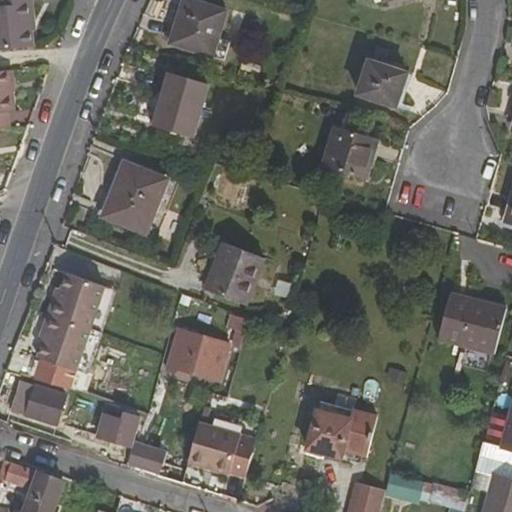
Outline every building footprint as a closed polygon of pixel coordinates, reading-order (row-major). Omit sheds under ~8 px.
[(0,0),(0,48),(34,44),(30,0),(0,0)] [(185,0),(172,44),(225,60),(231,42),(220,39),(228,11),(189,0),(185,0)] [(359,94),(397,107),(409,74),(370,60),(359,94)] [(0,126),(8,125),(6,111),(13,110),(7,69),(0,69),(0,126)] [(170,74),(156,124),(195,135),(210,86),(170,74)] [(325,165),(368,178),(379,142),(335,128),(325,165)] [(230,150),(244,156),(251,140),(238,134),(230,150)] [(104,216),(147,234),(169,179),(125,161),(104,216)] [(328,247),(341,250),(346,232),(333,229),(328,247)] [(206,289),(249,306),(266,260),(224,243),(206,289)] [(93,286),(76,281),(72,272),(58,267),(53,285),(50,295),(44,294),(40,309),(83,322),(93,286)] [(76,281),(93,286),(95,279),(72,272),(76,281)] [(83,322),(96,326),(108,283),(95,279),(93,286),(83,322)] [(47,284),(44,294),(50,295),(53,285),(47,284)] [(440,339),(495,354),(507,309),(452,294),(440,339)] [(41,326),(37,337),(33,354),(49,358),(72,366),(83,322),(40,309),(35,324),(41,326)] [(234,313),(226,326),(242,336),(250,323),(234,313)] [(84,369),(96,326),(83,322),(72,366),(84,369)] [(35,324),(32,336),(37,337),(41,326),(35,324)] [(217,374),(227,344),(178,329),(169,358),(217,374)] [(42,379),(66,386),(72,366),(49,358),(42,379)] [(12,410),(58,426),(67,396),(21,381),(12,410)] [(379,417),(357,411),(360,399),(339,394),(334,414),(318,410),(308,450),(343,459),(345,451),(368,456),(379,417)] [(486,511),(511,511),(511,413),(503,448),(484,442),(476,472),(495,477),(486,511)] [(134,447),(142,420),(126,415),(123,423),(105,417),(100,436),(134,447)] [(228,474),(240,434),(197,423),(187,462),(228,474)] [(24,511),(55,511),(67,482),(6,460),(0,476),(0,477),(32,489),(24,511)] [(388,480),(389,503),(423,501),(422,479),(388,480)] [(381,511),(387,491),(357,483),(349,511),(381,511)] [(133,511),(136,502),(121,498),(117,511),(133,511)]
